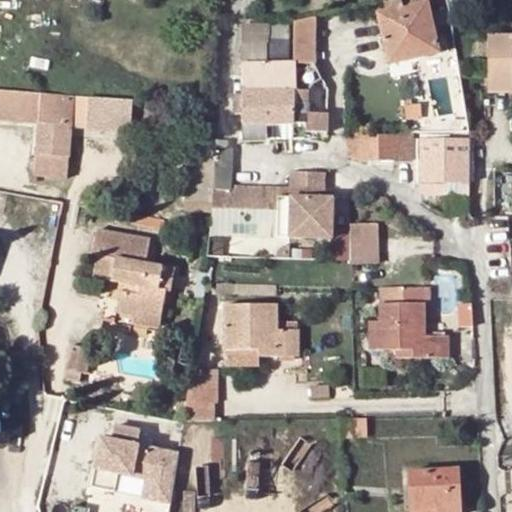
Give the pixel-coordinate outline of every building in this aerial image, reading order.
[(377,14),(386,50),(412,44),(416,57),(439,53),(427,2),(377,14)] [(314,17),(296,21),(296,65),(312,64),(316,64),(316,16),(314,17)] [(242,25),(242,44),(287,44),(287,25),(242,25)] [(511,35),(489,36),(488,86),(511,86),(511,35)] [(287,44),(242,44),(242,66),(265,66),(288,65),(287,44)] [(389,63),(416,57),(412,44),(386,50),(389,63)] [(312,64),(296,65),(288,65),(265,66),(266,125),(293,125),(307,125),(307,128),(321,128),(321,109),(307,109),(306,86),(320,78),(312,64)] [(266,125),(265,66),(242,66),(243,98),(243,113),(243,126),(266,125)] [(4,89),(0,89),(0,121),(38,124),(36,176),(66,177),(68,178),(75,95),(4,89)] [(234,113),(243,113),(243,98),(234,98),(234,113)] [(266,140),(266,125),(243,126),(243,141),(266,140)] [(307,125),(293,125),(293,140),(306,141),(307,133),(307,128),(307,125)] [(448,184),(468,184),(468,134),(450,134),(450,141),(440,141),(441,196),(447,197),(448,184)] [(367,160),(395,162),(395,135),(348,137),(349,157),(359,159),(367,160)] [(395,135),(395,162),(411,163),(411,135),(395,135)] [(227,141),(216,141),(214,141),(214,160),(230,161),(231,147),(226,148),(227,141)] [(421,196),(441,196),(440,141),(420,141),(421,196)] [(229,176),(230,161),(214,160),(214,175),(229,176)] [(291,197),(292,234),(335,235),(334,197),(324,197),(324,174),(290,174),(291,186),(291,197)] [(230,185),(229,176),(214,175),(213,190),(229,190),(230,185)] [(468,184),(448,184),(447,197),(468,196),(468,184)] [(291,197),(291,186),(259,185),(247,185),(230,185),(229,190),(213,190),(212,210),(259,210),(279,210),(291,210),(291,197)] [(291,210),(279,210),(279,234),(292,234),(291,210)] [(351,218),(353,261),(380,261),(378,218),(351,218)] [(197,232),(182,229),(179,246),(194,250),(197,232)] [(147,242),(94,231),(90,255),(94,258),(91,279),(119,284),(127,285),(126,292),(118,291),(114,313),(134,316),(157,321),(163,293),(168,293),(172,270),(143,264),(147,242)] [(127,285),(119,284),(118,291),(126,292),(127,285)] [(428,288),(380,288),(380,304),(403,304),(424,304),(429,304),(428,288)] [(424,337),(424,304),(403,304),(380,304),(380,322),(377,322),(377,351),(397,351),(405,351),(406,360),(449,359),(448,337),(424,337)] [(276,306),(225,306),(226,351),(258,351),(258,358),(298,358),(298,330),(277,329),(276,306)] [(157,321),(134,316),(133,324),(156,328),(157,321)] [(71,345),(64,379),(78,382),(83,383),(89,348),(71,345)] [(258,366),(258,358),(258,351),(226,351),(226,366),(258,366)] [(405,351),(397,351),(396,361),(406,360),(405,351)] [(216,373),(190,372),(187,385),(216,385),(216,373)] [(78,382),(64,379),(62,388),(77,391),(78,382)] [(182,416),(182,423),(211,423),(211,406),(216,405),(216,385),(187,385),(182,416)] [(340,420),(341,440),(368,439),(368,420),(340,420)] [(143,498),(167,503),(176,456),(135,447),(138,432),(112,427),(109,441),(99,439),(88,488),(112,493),(116,473),(147,480),(143,498)] [(459,470),(408,472),(409,511),(432,511),(450,511),(451,510),(460,510),(459,470)]
